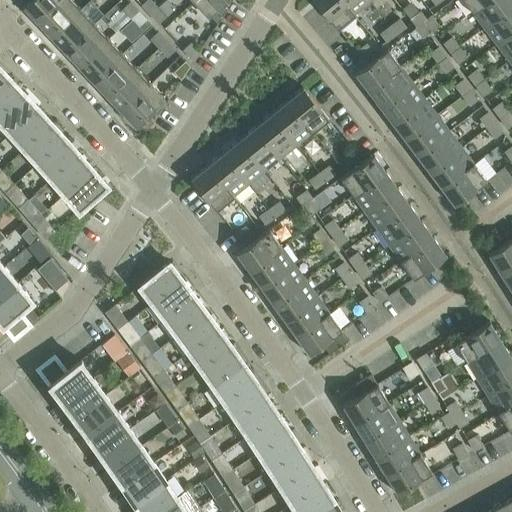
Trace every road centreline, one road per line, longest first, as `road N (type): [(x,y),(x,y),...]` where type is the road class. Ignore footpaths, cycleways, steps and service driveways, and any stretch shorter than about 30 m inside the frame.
road 1 (residential): [(0,371),(60,337),(163,179)]
road 2 (residential): [(304,388),(163,179)]
road 3 (residential): [(163,179),(0,3)]
road 4 (residential): [(163,179),(275,5)]
road 5 (residential): [(304,388),(458,291)]
road 6 (residential): [(100,511),(0,371)]
road 7 (residential): [(385,132),(275,5)]
road 8 (residential): [(378,511),(304,388)]
